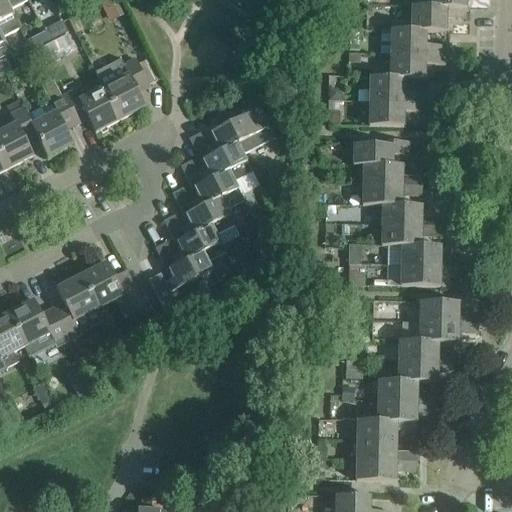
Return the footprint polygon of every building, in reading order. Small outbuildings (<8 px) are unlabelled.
[(5,0),(0,0),(0,33),(2,38),(20,29),(13,16),(9,9),(5,0)] [(5,0),(9,9),(27,0),(5,0)] [(120,0),(105,0),(99,3),(109,23),(128,14),(120,0)] [(432,0),(432,8),(466,9),(465,0),(432,0)] [(465,19),(466,9),(432,8),(412,8),(411,33),(391,32),(391,33),(425,33),(445,34),(445,19),(465,19)] [(74,31),(80,28),(77,21),(70,24),(74,31)] [(45,34),(49,43),(67,34),(63,25),(45,34)] [(349,31),(348,51),(359,51),(360,32),(349,31)] [(32,52),(49,43),(45,34),(44,33),(26,42),(32,52)] [(425,47),(425,33),(391,33),(390,57),(444,58),(445,48),(425,47)] [(444,67),(444,58),(390,57),(390,80),(370,80),(404,81),(424,81),(424,66),(444,67)] [(103,89),(120,122),(145,109),(138,95),(150,89),(135,61),(123,66),(121,61),(95,73),(103,89)] [(370,80),(369,104),(423,105),(424,95),(404,95),(404,81),(370,80)] [(95,135),(120,122),(103,89),(78,101),(74,91),(61,97),(77,127),(88,121),(95,135)] [(337,90),(328,89),(328,102),(341,103),(341,95),(337,90)] [(50,105),(26,117),(30,125),(37,138),(36,139),(47,160),(73,147),(65,132),(77,127),(61,97),(49,103),(50,105)] [(423,114),(423,105),(369,104),(369,128),(403,129),(403,114),(423,114)] [(26,144),(36,139),(37,138),(30,125),(26,117),(22,108),(9,114),(14,124),(0,131),(0,156),(8,171),(33,158),(26,144)] [(201,163),(202,162),(237,145),(243,156),(277,139),(262,108),(245,117),(210,135),(215,145),(207,149),(200,135),(189,141),(201,163)] [(339,114),(328,114),(328,127),(339,127),(339,114)] [(363,166),(392,167),(392,157),(408,157),(408,144),(376,143),(376,147),(353,147),(353,168),(363,168),(363,166)] [(192,191),(193,190),(228,172),(234,184),(253,174),(247,163),(243,156),(237,145),(202,162),(207,172),(199,177),(191,162),(180,168),(192,191)] [(363,166),(363,168),(363,186),(422,188),(422,179),(402,178),(402,167),(392,167),(363,166)] [(184,218),(185,217),(220,199),(220,200),(238,191),(234,184),(228,172),(193,190),(198,200),(190,204),(183,190),(172,195),(184,218)] [(421,198),(422,188),(363,186),(363,208),(383,208),(383,207),(401,207),(401,197),(421,198)] [(175,245),(176,245),(212,227),(217,237),(234,227),(220,200),(220,199),(185,217),(190,227),(182,231),(174,217),(163,223),(175,245)] [(336,207),(326,207),(326,216),(336,215),(336,207)] [(383,207),(383,208),(382,227),(441,228),(441,219),(421,219),(421,208),(401,207),(383,207)] [(221,245),(217,237),(212,227),(176,245),(181,254),(173,258),(166,244),(155,250),(167,272),(168,272),(203,254),(208,263),(226,254),(221,245)] [(440,238),(441,228),(382,227),(382,248),(401,248),(401,247),(420,248),(420,238),(440,238)] [(401,247),(401,248),(401,268),(460,269),(460,260),(440,259),(440,248),(420,248),(401,247)] [(166,316),(198,299),(195,294),(199,280),(213,273),(208,263),(203,254),(168,272),(173,281),(165,286),(160,276),(149,281),(166,316)] [(106,265),(81,278),(98,311),(114,302),(124,320),(131,316),(133,318),(146,312),(140,301),(126,273),(113,279),(106,265)] [(460,269),(401,268),(401,288),(419,289),(439,289),(440,278),(460,278),(460,269)] [(63,305),(52,311),(67,339),(79,333),(74,323),(98,311),(81,278),(56,291),(63,305)] [(33,302),(8,315),(25,348),(26,348),(30,356),(43,350),(43,351),(67,339),(52,311),(41,316),(33,302)] [(419,304),(419,324),(478,325),(478,316),(458,315),(458,304),(419,304)] [(13,354),(25,348),(8,315),(0,319),(0,373),(18,364),(13,354)] [(419,324),(419,343),(419,344),(438,345),(458,345),(458,334),(478,335),(478,325),(419,324)] [(347,342),(347,355),(359,355),(360,342),(347,342)] [(398,364),(457,365),(457,355),(437,355),(438,345),(419,344),(419,343),(399,343),(398,364)] [(346,362),(345,381),(362,382),(363,363),(346,362)] [(398,364),(398,383),(398,384),(417,384),(437,385),(437,374),(457,374),(457,365),(398,364)] [(417,394),(417,384),(398,384),(398,383),(378,383),(378,402),(436,404),(437,395),(417,394)] [(342,388),(341,401),(353,402),(354,389),(342,388)] [(48,395),(40,400),(45,411),(55,406),(48,395)] [(378,402),(377,422),(416,423),(416,413),(436,414),(436,404),(378,402)] [(356,442),(396,443),(396,433),(416,433),(416,423),(377,422),(357,422),(356,442)] [(396,454),(396,443),(356,442),(356,463),(415,464),(415,454),(396,454)] [(316,452),(315,466),(323,467),(324,452),(316,452)] [(415,473),(415,464),(356,463),(356,483),(395,484),(395,473),(415,473)] [(315,466),(315,480),(324,480),(324,467),(323,467),(315,466)] [(335,498),(335,511),(369,511),(370,498),(335,498)]
